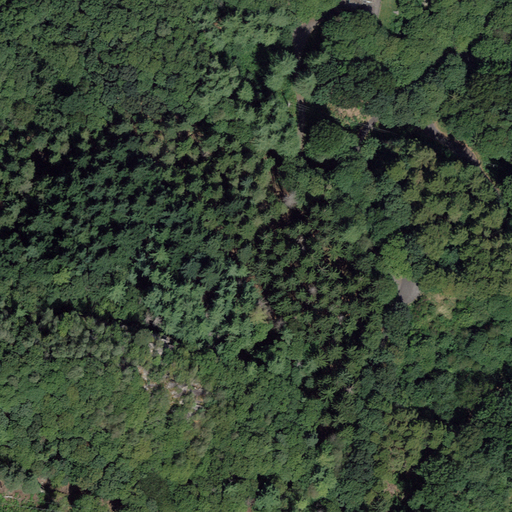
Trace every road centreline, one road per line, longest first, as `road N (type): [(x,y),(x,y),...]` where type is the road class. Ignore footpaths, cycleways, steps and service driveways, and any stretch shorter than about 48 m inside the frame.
road 1 (unclassified): [(511,208),(430,129),(430,106),(474,67),(463,50),(448,56),(370,124),(356,150),(406,268),(398,301)]
road 2 (residential): [(398,301),(341,204),(299,169),(297,35),(321,18)]
road 3 (unclassified): [(398,301),(350,463),(345,511)]
